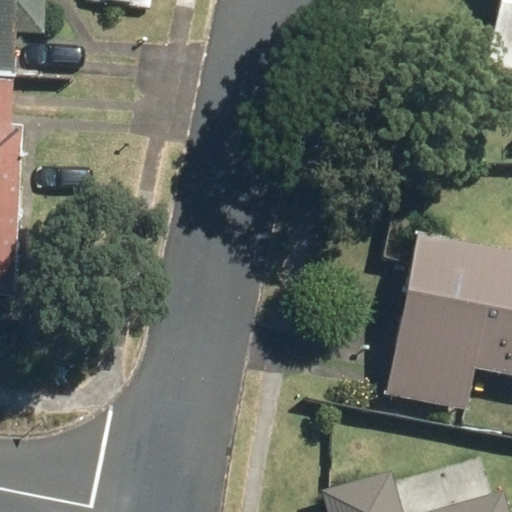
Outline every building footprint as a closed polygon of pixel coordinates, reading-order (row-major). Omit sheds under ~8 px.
[(0,0),(0,79),(10,80),(13,40),(36,42),(38,0),(0,0)] [(511,0),(490,0),(476,75),(511,81),(511,0)] [(0,290),(12,91),(0,90),(0,290)] [(374,402),(467,419),(475,379),(511,385),(511,253),(405,234),(374,402)] [(499,511),(496,495),(414,511),(391,511),(384,475),(313,490),(317,511),(499,511)]
